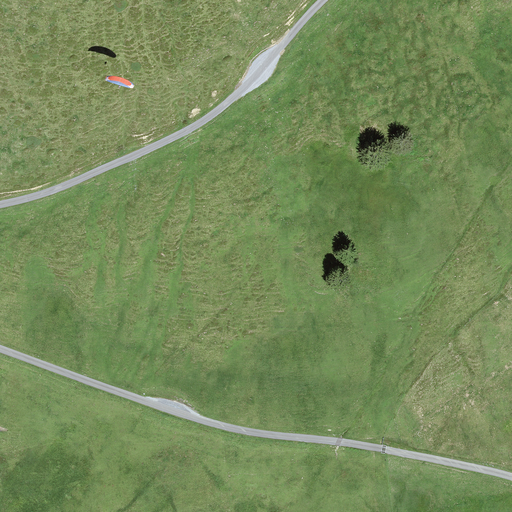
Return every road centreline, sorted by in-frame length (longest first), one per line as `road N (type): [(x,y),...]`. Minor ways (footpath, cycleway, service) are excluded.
road 1 (track): [(511,476),(243,430),(0,348)]
road 2 (track): [(0,205),(54,190),(200,123),(323,0)]
